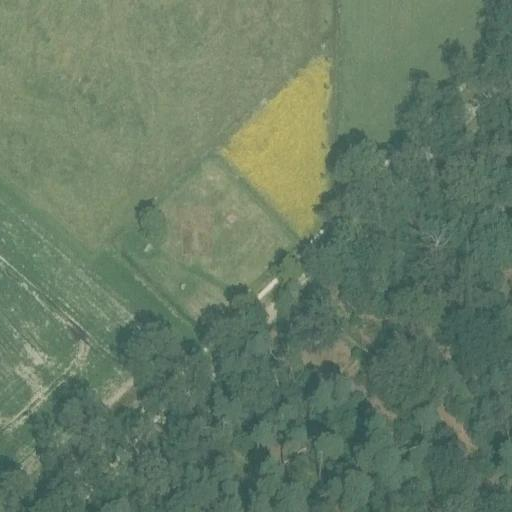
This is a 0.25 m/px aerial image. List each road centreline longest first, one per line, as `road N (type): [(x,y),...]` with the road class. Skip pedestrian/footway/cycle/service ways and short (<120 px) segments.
road 1 (track): [(511,67),(287,294)]
road 2 (track): [(287,294),(73,511)]
